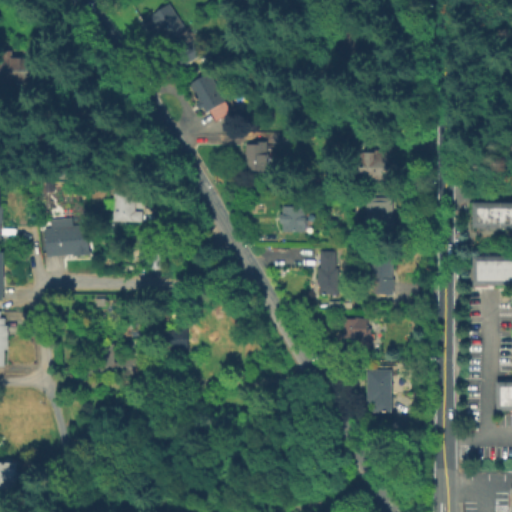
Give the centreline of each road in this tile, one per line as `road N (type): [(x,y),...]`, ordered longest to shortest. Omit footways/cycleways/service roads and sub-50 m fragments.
road 1 (tertiary): [(390,511),(83,0)]
road 2 (tertiary): [(439,0),(440,503)]
road 3 (track): [(251,270),(213,281),(38,282)]
road 4 (track): [(38,282),(45,380),(64,452)]
